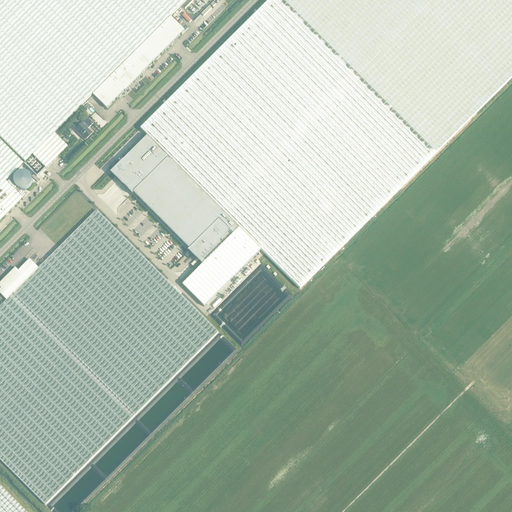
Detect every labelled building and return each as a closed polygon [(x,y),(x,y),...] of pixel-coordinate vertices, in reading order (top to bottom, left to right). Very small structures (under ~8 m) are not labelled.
[(0,0),(0,137),(22,159),(21,161),(24,164),(34,174),(37,177),(46,169),(60,156),(68,148),(65,145),(62,141),(54,134),(92,95),(107,109),(125,92),(143,75),(142,74),(143,74),(185,32),(170,17),(178,9),(187,0),(0,0)] [(511,0),(271,0),(141,130),(300,289),(511,78),(511,0)] [(209,6),(201,14),(203,17),(212,9),(209,6)] [(87,119),(77,130),(79,131),(77,133),(85,140),(91,133),(87,129),(92,124),(87,119)] [(0,187),(6,182),(24,164),(21,161),(22,159),(0,137),(0,187)] [(122,161),(110,173),(132,196),(134,194),(157,218),(179,240),(189,250),(188,251),(202,266),(239,229),(148,137),(123,161),(122,161)] [(21,190),(23,191),(25,190),(26,190),(27,189),(29,189),(30,188),(31,186),(31,185),(32,184),(32,182),(32,180),(32,179),(31,178),(31,176),(30,175),(29,174),(27,173),(26,173),(24,172),(23,172),(21,172),(20,173),(18,173),(17,174),(16,175),(15,177),(14,178),(14,180),(14,181),(14,183),(14,185),(15,186),(16,187),(17,188),(18,189),(20,190),(21,190)] [(34,174),(32,177),(38,183),(41,181),(37,177),(34,174)] [(6,209),(9,212),(23,199),(6,182),(0,187),(0,221),(6,215),(3,212),(6,209)] [(0,460),(45,505),(203,348),(218,333),(96,211),(38,269),(30,260),(18,272),(15,268),(0,283),(0,288),(1,289),(0,289),(0,294),(7,301),(0,308),(0,460)] [(202,266),(182,286),(204,307),(261,250),(253,243),(239,229),(202,266)] [(0,511),(24,511),(0,487),(0,511)]
